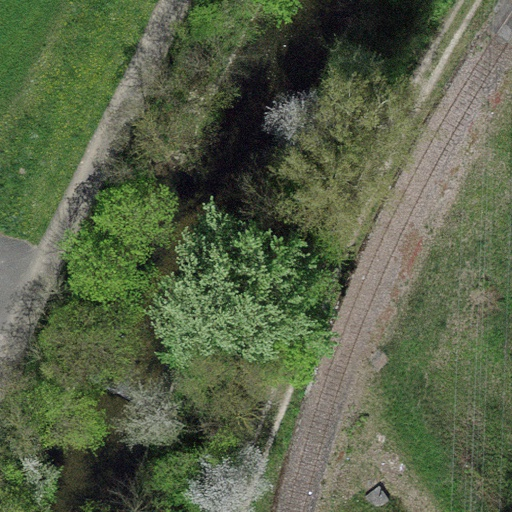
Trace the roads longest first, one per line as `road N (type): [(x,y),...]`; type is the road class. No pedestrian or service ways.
road 1 (track): [(236,511),(362,195),(469,0)]
road 2 (unclassified): [(0,383),(174,0)]
